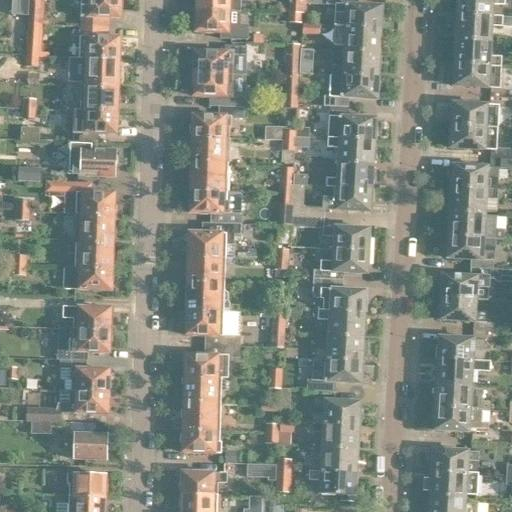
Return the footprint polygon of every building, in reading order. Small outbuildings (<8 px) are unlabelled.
[(27,5),(27,0),(10,0),(9,16),(26,17),(27,5)] [(40,0),(27,0),(27,5),(26,26),(39,27),(40,6),(40,0)] [(80,0),(80,7),(80,18),(80,29),(101,30),(101,19),(118,20),(118,11),(120,9),(121,2),(118,0),(80,0)] [(194,0),(195,1),(195,10),(236,12),(236,0),(194,0)] [(304,5),(303,0),(287,0),(286,14),(303,15),(304,5)] [(334,6),(334,15),(333,28),(379,30),(380,8),(352,7),(352,0),(303,0),(304,5),(334,6)] [(456,0),(455,16),(490,18),(491,6),(503,7),(502,0),(456,0)] [(193,16),(192,23),(194,25),(194,34),(220,35),(220,40),(245,41),(245,27),(235,27),(236,12),(195,10),(195,14),(193,16)] [(303,15),(286,14),(286,25),(299,25),(300,15),(303,16),(303,15)] [(472,40),(472,44),(489,45),(490,28),(511,28),(511,19),(501,19),(490,18),(455,16),(454,39),(472,40)] [(26,26),(25,47),(24,57),(52,59),(52,55),(38,54),(38,48),(39,27),(26,26)] [(315,38),(315,27),(299,26),(299,37),(315,38)] [(378,57),(379,30),(333,28),(333,38),(342,38),(341,53),(344,53),(344,51),(358,52),(358,56),(378,57)] [(79,49),(77,60),(80,60),(80,62),(117,64),(117,58),(119,57),(120,49),(118,47),(118,42),(118,38),(101,37),(101,30),(80,29),(80,39),(79,39),(79,49)] [(261,44),(261,36),(250,36),(249,43),(261,44)] [(453,66),(488,67),(499,68),(499,59),(488,58),(489,45),(472,44),(472,40),(454,39),(453,66)] [(191,75),(232,77),(243,77),(244,46),(222,45),(222,54),(194,53),(194,61),(192,61),(191,75)] [(310,76),(312,52),(299,51),(297,75),(310,76)] [(331,77),(342,78),(376,80),(378,57),(358,56),(358,52),(344,51),(344,53),(341,53),(340,67),(331,67),(331,77)] [(297,67),(297,57),(284,56),(284,66),(297,67)] [(24,57),(24,68),(36,69),(37,59),(52,60),(52,59),(24,57)] [(80,62),(79,84),(97,85),(97,89),(115,90),(116,86),(116,83),(118,81),(118,74),(117,71),(117,64),(80,62)] [(499,68),(488,67),(453,66),(452,88),(498,90),(498,88),(499,80),(499,68)] [(20,93),(21,69),(5,68),(4,92),(20,93)] [(27,84),(37,84),(38,74),(28,73),(27,84)] [(191,75),(191,88),(193,88),(193,97),(209,98),(209,108),(217,108),(242,109),(242,98),(243,77),(232,77),(191,75)] [(346,109),(347,99),(375,101),(376,80),(342,78),(331,77),(330,98),(322,97),(322,108),(346,109)] [(295,111),(296,79),(287,79),(286,100),(279,100),(278,111),(286,111),(295,111)] [(79,89),(78,112),(115,113),(115,104),(117,103),(117,95),(115,93),(115,90),(97,89),(97,85),(79,84),(79,89)] [(21,100),(21,111),(33,111),(34,101),(21,100)] [(451,105),(450,128),(484,130),(495,131),(496,117),(497,108),(451,105)] [(190,127),(190,134),(192,137),(191,139),(224,141),(225,141),(227,141),(227,130),(229,130),(229,129),(231,129),(231,120),(243,121),(243,109),(242,109),(217,108),(217,118),(192,117),(192,125),(190,127)] [(33,121),(33,111),(21,111),(20,121),(33,121)] [(67,111),(66,143),(95,144),(96,145),(96,135),(114,136),(114,127),(116,125),(116,118),(114,116),(115,113),(78,112),(67,111)] [(328,139),(339,140),(373,142),(374,120),(328,118),(328,127),(328,139)] [(495,131),(484,130),(450,128),(448,149),(490,152),(490,160),(511,161),(511,150),(494,149),(495,131)] [(263,142),(276,142),(280,142),(293,143),(294,132),(288,132),(288,129),(263,129),(263,142)] [(306,152),(307,130),(295,129),(294,151),(306,152)] [(53,143),(53,130),(19,130),(19,142),(53,143)] [(189,151),(189,158),(191,160),(191,163),(190,168),(208,168),(208,164),(226,164),(227,141),(225,141),(224,141),(191,139),(191,149),(189,151)] [(372,168),(373,142),(339,140),(328,139),(327,150),(338,150),(338,163),(352,163),(352,167),(372,168)] [(293,143),(280,142),(279,152),(280,152),(279,164),(292,165),(292,153),(293,153),(293,143)] [(66,165),(65,176),(74,176),(112,178),(112,169),(114,167),(114,166),(115,164),(115,163),(115,161),(115,160),(114,158),(113,157),(113,154),(94,153),(95,144),(66,143),(66,162),(66,165)] [(511,161),(490,160),(489,169),(451,167),(450,188),(496,191),(496,182),(506,182),(507,172),(511,172),(511,161)] [(324,189),(370,191),(372,168),(352,167),(352,163),(338,163),(337,180),(325,179),(324,189)] [(188,173),(188,180),(190,182),(190,191),(190,192),(222,193),(222,194),(225,194),(226,169),(226,164),(208,164),(208,168),(190,168),(190,171),(188,173)] [(279,169),(277,195),(293,196),(293,188),(294,177),(292,177),(292,170),(279,169)] [(18,183),(40,184),(45,184),(51,184),(51,172),(17,171),(16,183),(18,183)] [(305,178),(294,177),(293,188),(303,188),(304,188),(305,178)] [(45,184),(45,193),(63,194),(63,198),(63,217),(74,218),(79,218),(111,219),(111,215),(113,213),(113,206),(111,204),(112,195),(90,195),(91,185),(51,184),(45,184)] [(322,221),(323,210),(323,209),(302,208),(303,188),(293,188),(293,196),(291,206),(290,219),(322,221)] [(484,201),(502,202),(503,192),(496,191),(450,188),(448,211),(467,212),(467,216),(483,217),(484,201)] [(369,213),(370,191),(324,189),(323,201),(323,209),(323,210),(369,213)] [(187,197),(187,204),(189,206),(189,214),(210,215),(209,225),(239,226),(239,216),(238,216),(239,194),(225,194),(222,194),(222,193),(190,192),(190,195),(187,197)] [(291,206),(293,196),(277,195),(277,205),(291,206)] [(14,202),(14,213),(27,214),(28,202),(14,202)] [(495,217),(483,217),(467,216),(467,212),(448,211),(447,238),(482,240),(494,241),(503,241),(503,231),(494,230),(495,217)] [(27,214),(14,213),(14,222),(27,222),(27,214)] [(74,218),(74,241),(92,242),(92,246),(110,247),(110,242),(110,239),(112,237),(112,230),(110,228),(111,219),(79,218),(74,218)] [(290,219),(290,229),(290,250),(297,250),(298,229),(323,231),(322,229),(322,221),(290,219)] [(186,246),(186,257),(188,257),(187,259),(219,260),(223,260),(232,260),(233,247),(232,247),(232,236),(239,236),(239,226),(209,225),(200,225),(200,235),(188,235),(188,246),(186,246)] [(290,250),(290,229),(283,229),(282,243),(279,243),(278,250),(288,251),(288,249),(290,250)] [(368,231),(322,229),(323,231),(322,238),(330,239),(330,251),(367,253),(368,231)] [(494,241),(482,240),(447,238),(446,259),(469,261),(469,269),(486,270),(486,271),(492,271),(493,253),(494,241)] [(73,246),(73,268),(109,270),(109,261),(112,259),(112,252),(110,250),(110,247),(92,246),(92,242),(74,241),(73,246)] [(311,281),(318,281),(349,283),(350,274),(365,275),(367,253),(330,251),(329,264),(321,263),(320,272),(312,272),(311,281)] [(12,257),(11,266),(24,267),(25,258),(12,257)] [(185,270),(185,281),(187,281),(187,284),(187,288),(203,288),(203,284),(220,285),(223,285),(223,260),(219,260),(187,259),(187,270),(185,270)] [(286,272),(286,262),(274,261),(273,271),(286,272)] [(24,267),(11,266),(11,277),(24,277),(24,267)] [(63,269),(62,291),(108,292),(109,284),(111,282),(111,275),(109,273),(109,270),(73,268),(73,269),(63,269)] [(493,281),(493,283),(511,284),(511,272),(492,271),(486,271),(486,280),(442,277),(441,299),(474,302),(475,289),(486,290),(487,281),(493,281)] [(349,292),(349,283),(318,281),(311,281),(311,292),(313,296),(318,296),(318,300),(327,301),(326,312),(364,315),(365,293),(349,292)] [(184,291),(184,302),(186,302),(186,313),(217,314),(222,314),(223,314),(223,305),(219,302),(219,289),(220,285),(203,284),(203,288),(187,288),(186,291),(184,291)] [(473,314),(474,302),(441,299),(439,321),(472,323),(471,333),(484,334),(491,334),(492,324),(485,324),(485,314),(473,314)] [(271,305),(270,316),(284,317),(284,306),(271,305)] [(61,309),(61,319),(70,320),(72,320),(72,331),(75,331),(107,333),(107,331),(109,329),(110,322),(108,320),(108,310),(70,309),(61,309)] [(298,321),(298,310),(286,310),(285,320),(298,321)] [(325,335),(327,335),(343,336),(343,342),(362,343),(364,315),(326,312),(317,311),(316,321),(326,322),(325,335)] [(184,315),(183,326),(185,326),(185,337),(203,338),(203,348),(238,349),(238,337),(239,314),(223,314),(222,314),(217,314),(186,313),(186,315),(184,315)] [(284,317),(270,316),(270,325),(283,326),(283,324),(284,317)] [(57,331),(55,362),(59,362),(70,363),(85,363),(85,355),(106,355),(107,347),(109,345),(109,338),(107,336),(107,333),(75,331),(72,331),(67,331),(57,331)] [(483,352),(484,334),(471,333),(471,341),(438,339),(436,360),(470,362),(471,351),(483,352)] [(323,363),(326,363),(360,365),(362,343),(343,342),(343,336),(327,335),(327,341),(325,341),(324,353),(314,352),(314,362),(323,363)] [(182,367),(182,374),(184,376),(184,379),(215,380),(219,380),(226,380),(227,360),(238,360),(238,349),(203,348),(203,357),(184,357),(184,365),(182,367)] [(295,358),(296,349),(284,348),(283,360),(291,360),(292,358),(295,358)] [(434,388),(452,389),(453,385),(469,386),(470,372),(481,372),(482,363),(470,362),(436,360),(434,388)] [(58,370),(58,382),(64,382),(63,393),(68,393),(74,393),(105,395),(105,392),(107,390),(108,383),(106,381),(106,372),(84,371),(85,363),(70,363),(59,362),(58,370)] [(359,386),(360,365),(326,363),(323,363),(323,374),(313,374),(313,382),(305,381),(304,392),(333,394),(333,384),(359,386)] [(15,382),(16,370),(5,369),(4,381),(15,382)] [(267,370),(267,381),(281,381),(282,371),(267,370)] [(181,390),(181,398),(183,400),(183,403),(183,407),(201,408),(201,403),(219,404),(219,380),(215,380),(184,379),(183,389),(181,390)] [(281,381),(267,381),(266,391),(280,391),(281,391),(281,381)] [(433,410),(467,412),(479,413),(487,414),(488,403),(480,403),(480,391),(468,390),(469,386),(453,385),(452,389),(434,388),(433,410)] [(278,423),(279,423),(287,423),(289,391),(281,391),(280,391),(279,409),(278,414),(278,423)] [(59,393),(59,406),(62,407),(62,415),(66,415),(104,416),(104,408),(107,406),(107,399),(105,397),(105,395),(74,393),(68,393),(63,393),(59,393)] [(180,412),(180,419),(182,421),(182,430),(213,431),(218,431),(219,408),(219,405),(219,404),(201,403),(201,408),(183,407),(182,410),(180,412)] [(311,424),(357,427),(358,405),(324,403),(323,416),(311,416),(311,424)] [(25,410),(24,423),(28,423),(29,423),(48,424),(49,424),(57,424),(58,411),(25,410)] [(479,413),(467,412),(433,410),(432,431),(468,433),(468,434),(486,435),(487,425),(479,424),(479,413)] [(29,423),(28,435),(47,436),(49,436),(49,424),(48,424),(29,423)] [(287,423),(279,423),(278,432),(291,433),(291,423),(287,423)] [(355,454),(357,427),(311,424),(310,433),(322,434),(322,447),(338,448),(337,453),(355,454)] [(264,425),(264,435),(277,435),(277,426),(264,425)] [(180,435),(179,443),(181,445),(181,453),(220,455),(220,443),(218,443),(218,431),(213,431),(182,430),(182,434),(180,435)] [(67,450),(67,460),(103,461),(103,452),(105,450),(106,444),(104,442),(104,437),(68,435),(67,450)] [(277,435),(264,435),(263,446),(276,446),(277,435)] [(308,464),(307,473),(354,476),(355,454),(337,453),(338,448),(322,447),(321,452),(319,452),(318,465),(308,464)] [(429,473),(476,476),(477,454),(430,452),(429,473)] [(223,465),(244,465),(244,454),(223,454),(223,465)] [(276,461),(275,478),(288,478),(289,462),(276,461)] [(274,483),(274,467),(245,466),(245,479),(266,480),(265,483),(274,483)] [(212,496),(215,497),(216,485),(225,485),(225,475),(219,475),(181,473),(180,496),(212,497),(212,496)] [(352,503),(354,476),(307,473),(307,482),(317,482),(316,496),(319,496),(339,498),(339,503),(352,503)] [(428,499),(446,500),(446,496),(462,497),(474,498),(476,476),(429,473),(428,499)] [(65,486),(67,486),(67,498),(71,498),(71,500),(102,500),(103,477),(66,476),(65,486)] [(275,478),(274,494),(287,495),(288,478),(275,478)] [(214,511),(215,497),(212,496),(212,497),(180,496),(179,511),(214,511)] [(462,501),(462,499),(462,497),(446,496),(446,500),(428,499),(427,511),(473,511),(474,508),(474,502),(462,501)] [(71,498),(67,498),(66,511),(102,511),(102,500),(71,500),(71,498)] [(259,511),(260,498),(251,498),(250,511),(247,511),(242,511),(259,511)] [(260,498),(259,511),(272,511),(273,499),(260,498)]
